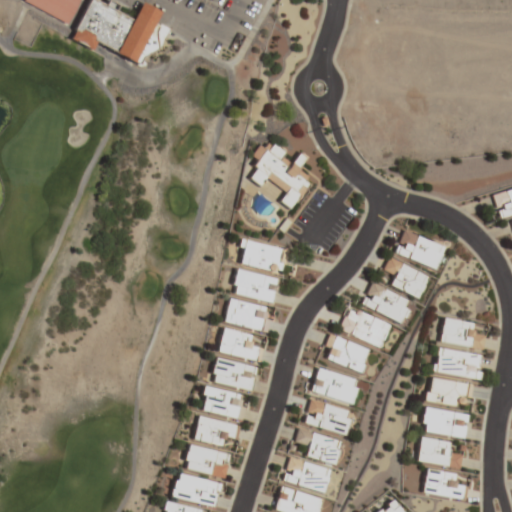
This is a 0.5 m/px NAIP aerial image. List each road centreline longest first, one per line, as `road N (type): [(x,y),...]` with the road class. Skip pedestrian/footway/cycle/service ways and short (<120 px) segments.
road 1 (residential): [(334,0),(313,87),(336,153),(384,202),(453,223),(494,260),(511,307),(494,464),(498,511)]
road 2 (residential): [(384,202),(364,253),(306,312),(241,511)]
